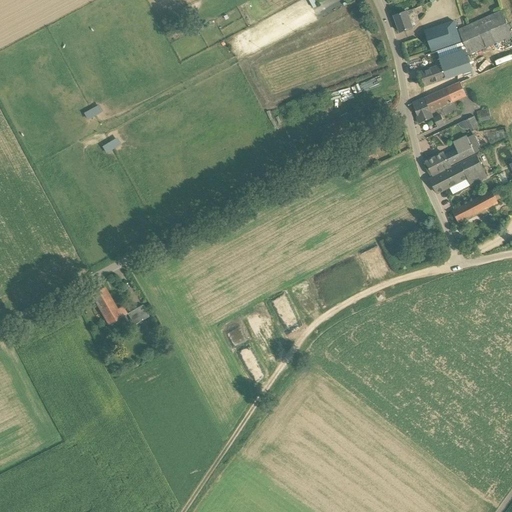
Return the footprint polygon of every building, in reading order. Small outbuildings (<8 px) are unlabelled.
[(511,36),(501,10),(458,30),(469,55),(511,36)] [(417,12),(409,14),(408,12),(394,17),(400,33),(413,29),(411,24),(420,20),(417,12)] [(454,22),(425,31),(432,52),(461,42),(454,22)] [(424,87),(464,73),(471,71),(464,50),(458,53),(456,47),(437,53),(442,66),(420,73),(424,87)] [(466,95),(461,86),(413,104),(417,114),(466,95)] [(467,99),(466,95),(417,114),(421,124),(434,119),(431,112),(467,99)] [(98,104),(82,112),(86,119),(101,111),(98,104)] [(363,122),(357,109),(313,132),(321,145),(363,122)] [(489,109),(477,112),(480,122),(491,119),(489,109)] [(441,116),(434,119),(437,127),(445,124),(441,116)] [(474,117),(466,121),(471,131),(478,128),(474,117)] [(482,151),(475,134),(467,138),(467,137),(454,143),(457,150),(445,157),(443,154),(426,163),(432,177),(475,154),(482,151)] [(104,152),(120,145),(117,138),(100,145),(104,152)] [(369,152),(356,157),(359,166),(367,163),(366,162),(372,160),(369,152)] [(477,156),(430,180),(438,194),(468,179),(471,185),(488,177),(477,156)] [(498,203),(492,192),(453,212),(458,223),(498,203)] [(121,305),(114,308),(103,288),(92,295),(109,326),(127,317),(121,305)] [(143,304),(128,313),(134,324),(150,316),(143,304)]
